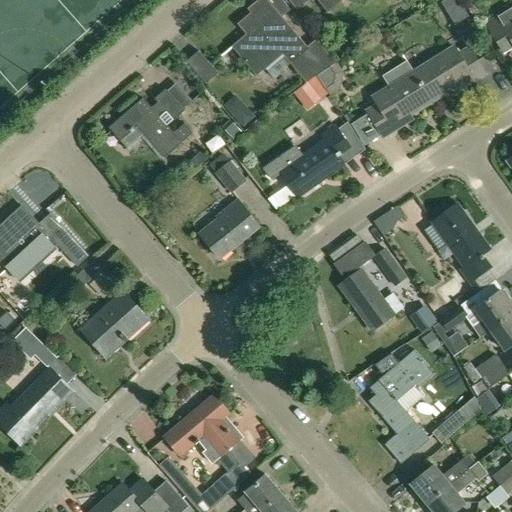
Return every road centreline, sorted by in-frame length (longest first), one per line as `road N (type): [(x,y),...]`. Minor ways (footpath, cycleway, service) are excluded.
road 1 (residential): [(204,314),(465,142)]
road 2 (residential): [(12,511),(104,405),(204,314)]
road 3 (residential): [(366,511),(204,314)]
road 4 (residential): [(204,314),(46,129)]
road 5 (residential): [(46,129),(195,0)]
